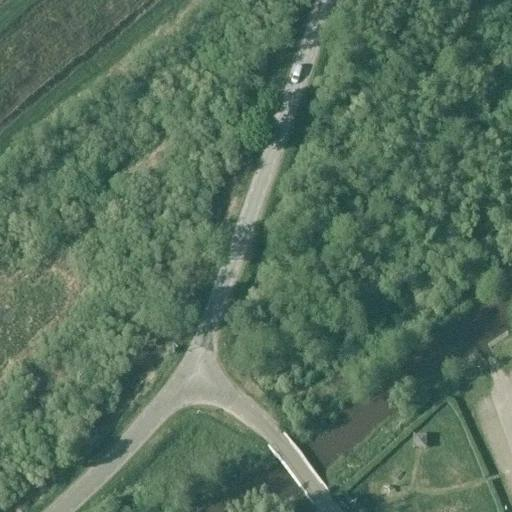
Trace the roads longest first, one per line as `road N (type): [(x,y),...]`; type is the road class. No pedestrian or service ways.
road 1 (tertiary): [(189,373),(325,0)]
road 2 (tertiary): [(60,511),(189,373)]
